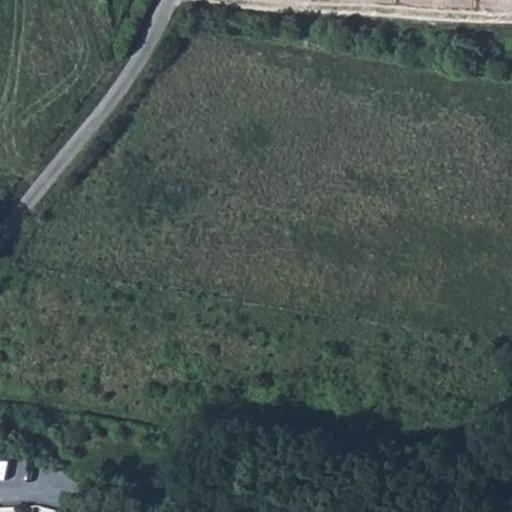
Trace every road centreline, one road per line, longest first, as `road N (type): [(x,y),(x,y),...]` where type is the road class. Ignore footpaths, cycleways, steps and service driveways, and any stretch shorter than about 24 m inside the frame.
road 1 (track): [(207,0),(238,13),(511,23)]
road 2 (unclassified): [(0,235),(114,95),(167,0)]
